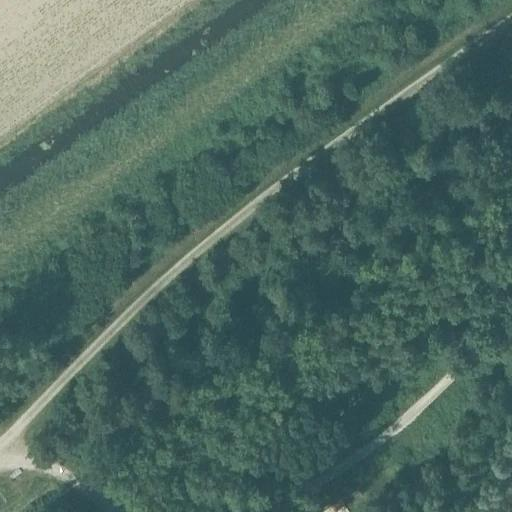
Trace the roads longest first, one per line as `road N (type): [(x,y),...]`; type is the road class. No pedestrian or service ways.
road 1 (track): [(0,442),(157,288),(511,25)]
road 2 (track): [(103,511),(10,432)]
